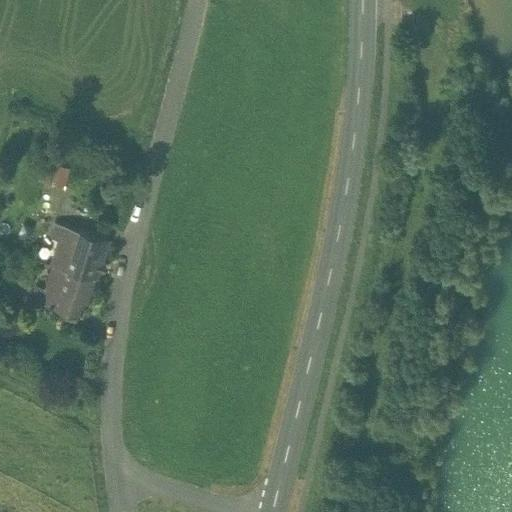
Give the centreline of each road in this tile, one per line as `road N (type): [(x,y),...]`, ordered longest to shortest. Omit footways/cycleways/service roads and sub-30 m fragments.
road 1 (tertiary): [(271,511),(348,177),(363,0)]
road 2 (residential): [(196,0),(116,343),(112,471)]
road 3 (residential): [(112,471),(244,511)]
